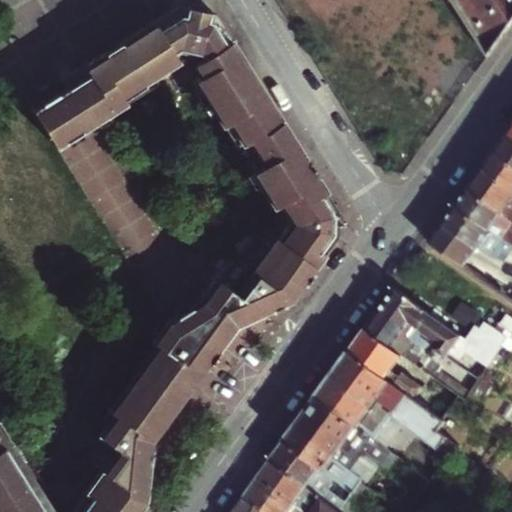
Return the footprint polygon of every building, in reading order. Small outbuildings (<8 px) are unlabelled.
[(511,0),(456,0),(491,54),(511,24),(511,0)] [(181,60),(178,56),(181,44),(186,23),(190,5),(181,3),(84,65),(88,72),(75,80),(81,90),(100,120),(150,88),(146,82),(181,60)] [(186,23),(204,27),(208,9),(190,5),(186,23)] [(283,119),(274,105),(257,78),(215,12),(208,9),(204,27),(199,48),(196,61),(194,63),(201,75),(196,79),(239,147),(283,119)] [(181,44),(199,48),(204,27),(186,23),(181,44)] [(194,63),(196,61),(199,48),(181,44),(178,56),(181,60),(194,63)] [(71,73),(75,80),(88,72),(84,65),(71,73)] [(61,80),(65,87),(75,80),(71,73),(61,80)] [(89,126),(100,120),(81,90),(75,80),(65,87),(89,126)] [(33,108),(57,146),(79,133),(89,126),(65,87),(51,96),(33,108)] [(239,147),(253,169),(297,140),(283,119),(239,147)] [(511,139),(507,136),(495,152),(511,164),(511,139)] [(293,297),(334,239),(340,230),(339,225),(340,208),(297,140),(253,169),(277,206),(283,202),(295,220),(282,238),(275,234),(251,268),(246,264),(230,286),(218,278),(207,293),(217,309),(232,332),(239,321),(293,297)] [(511,164),(495,152),(484,168),(510,187),(511,188),(511,164)] [(511,188),(510,187),(484,168),(470,188),(490,203),(511,218),(511,188)] [(511,244),(511,218),(490,203),(470,188),(456,207),(466,214),(489,230),(490,228),(503,238),(511,244)] [(484,236),(489,230),(466,214),(456,207),(444,224),(478,248),(491,257),(498,246),(484,236)] [(432,241),(466,266),(478,248),(444,224),(432,241)] [(491,257),(503,265),(511,251),(511,244),(503,238),(498,246),(491,257)] [(478,324),(468,338),(449,325),(397,289),(384,307),(399,319),(410,326),(405,333),(418,342),(428,350),(424,356),(428,359),(436,348),(444,354),(472,374),(480,379),(510,338),(487,321),(482,327),(478,324)] [(232,332),(217,309),(207,293),(203,298),(226,338),(232,332)] [(202,372),(226,338),(203,298),(170,318),(202,372)] [(428,350),(418,342),(405,333),(410,326),(399,319),(384,307),(368,329),(384,340),(403,354),(406,351),(420,360),(417,364),(422,368),(428,359),(424,356),(428,350)] [(134,511),(145,498),(152,440),(202,372),(170,318),(166,321),(153,339),(158,343),(110,408),(115,412),(99,433),(104,437),(94,451),(97,462),(96,464),(101,468),(85,491),(91,495),(78,511),(134,511)] [(454,401),(459,395),(437,378),(422,368),(417,364),(403,354),(384,340),(368,329),(351,352),(379,372),(421,402),(448,422),(460,406),(454,401)] [(480,379),(472,374),(444,354),(436,348),(428,359),(422,368),(437,378),(459,395),(465,399),(480,379)] [(448,422),(421,402),(379,372),(351,352),(346,359),(422,413),(443,429),(448,422)] [(443,429),(422,413),(346,359),(318,398),(341,414),(377,440),(394,416),(453,459),(463,446),(442,430),(443,429)] [(396,460),(399,456),(377,440),(341,414),(318,398),(301,422),(319,435),(317,438),(339,455),(337,457),(353,469),(367,451),(385,464),(391,457),(396,460)] [(366,479),(353,469),(337,457),(339,455),(317,438),(319,435),(301,422),(287,440),(299,449),(338,479),(354,491),(349,498),(340,511),(341,511),(369,511),(356,501),(360,496),(356,492),(366,479)] [(45,511),(33,492),(39,488),(21,457),(0,423),(0,511),(45,511)] [(332,486),(338,479),(299,449),(287,440),(273,460),(309,487),(325,499),(339,510),(340,511),(349,498),(332,486)] [(297,503),(301,498),(309,487),(273,460),(261,476),(297,503)] [(308,511),(297,503),(261,476),(250,491),(278,511),(308,511)] [(45,511),(53,511),(54,511),(39,488),(33,492),(45,511)] [(68,511),(78,511),(91,495),(85,491),(68,511)] [(278,511),(250,491),(248,494),(245,498),(263,511),(278,511)] [(263,511),(245,498),(235,511),(263,511)] [(308,511),(315,511),(316,510),(301,498),(297,503),(308,511)] [(337,511),(339,510),(325,499),(316,510),(315,511),(337,511)]
